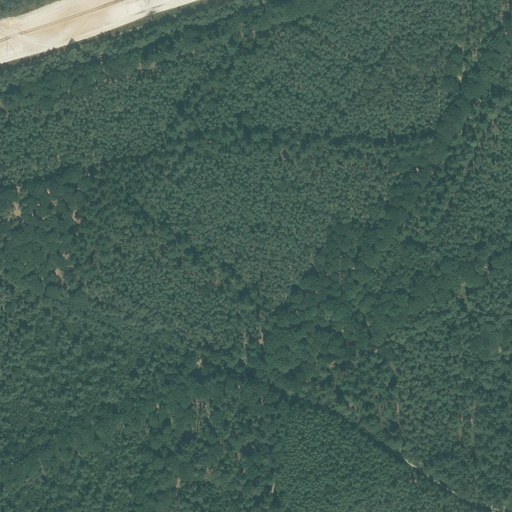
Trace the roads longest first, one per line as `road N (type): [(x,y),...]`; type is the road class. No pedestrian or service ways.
road 1 (tertiary): [(0,466),(511,246)]
road 2 (track): [(448,140),(350,150),(236,137),(0,190)]
road 3 (track): [(511,37),(292,397)]
road 4 (track): [(0,112),(349,0)]
road 5 (track): [(269,511),(292,397),(328,409),(438,484),(503,511)]
road 6 (track): [(399,456),(393,367),(371,325),(511,263)]
